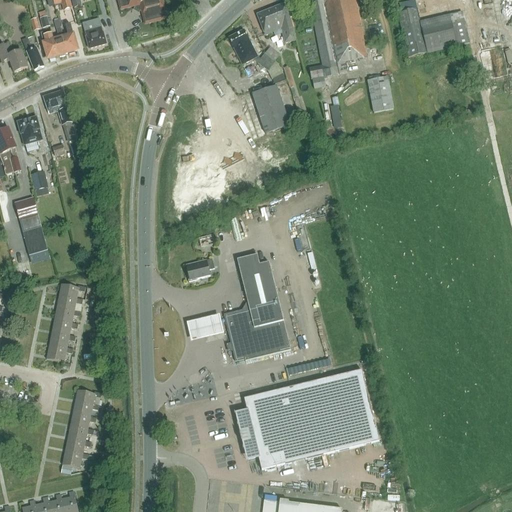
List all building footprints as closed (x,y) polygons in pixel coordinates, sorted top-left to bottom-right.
[(52,0),(55,6),(61,4),(64,11),(72,9),(68,0),(52,0)] [(71,0),(74,8),(82,6),(80,0),(71,0)] [(119,0),(121,9),(134,6),(135,8),(140,12),(143,11),(146,24),(166,19),(160,0),(119,0)] [(348,74),(345,63),(368,58),(355,0),(317,0),(319,5),(309,7),(323,69),(309,72),(311,83),(313,82),(314,90),(326,88),(324,80),(348,74)] [(462,12),(421,23),(415,0),(400,4),(402,12),(397,13),(409,58),(469,43),(462,12)] [(286,46),(294,43),(285,6),(258,16),(265,38),(276,34),(277,37),(283,34),(286,46)] [(44,29),(50,27),(45,12),(39,14),(44,29)] [(39,31),(36,19),(31,21),(33,32),(39,31)] [(106,45),(99,20),(82,24),(89,50),(106,45)] [(75,54),(74,52),(78,51),(73,36),(70,25),(66,27),(69,37),(64,39),(68,54),(69,56),(75,54)] [(59,59),(65,57),(65,55),(68,54),(64,39),(61,28),(56,30),(59,40),(54,41),(58,57),(59,59)] [(48,60),(49,59),(49,62),(55,60),(55,58),(58,57),(54,41),(51,31),(43,33),(46,44),(44,44),(48,60)] [(244,31),(228,40),(234,50),(242,66),(253,61),(267,72),(275,63),(265,55),(260,60),(258,58),(249,42),(244,31)] [(41,69),(44,68),(36,49),(32,51),(27,39),(22,41),(27,53),(34,72),(41,69)] [(15,74),(28,69),(21,52),(13,55),(9,44),(0,46),(0,57),(2,62),(9,60),(15,74)] [(288,68),(283,69),(290,89),(294,87),(288,68)] [(388,78),(367,82),(373,115),(394,111),(388,78)] [(266,134),(288,126),(274,86),(251,94),(266,134)] [(64,125),(72,123),(63,92),(43,98),(49,115),(59,111),(64,125)] [(296,100),(300,111),(305,110),(301,98),(296,100)] [(23,146),(43,141),(37,118),(17,123),(23,146)] [(13,174),(21,172),(15,150),(12,140),(13,140),(9,130),(0,133),(0,153),(1,156),(0,155),(0,158),(3,165),(6,177),(13,174)] [(55,158),(66,156),(64,147),(53,149),(55,158)] [(45,172),(31,175),(35,192),(49,189),(45,172)] [(15,204),(29,257),(48,251),(34,199),(15,204)] [(215,245),(213,236),(199,239),(202,248),(215,245)] [(236,362),(291,349),(269,263),(260,265),(257,255),(237,260),(249,309),(224,315),(236,362)] [(190,282),(210,277),(209,271),(215,269),(212,260),(186,266),(190,282)] [(62,286),(59,299),(77,302),(77,300),(78,292),(85,294),(85,289),(78,287),(78,289),(62,286)] [(59,299),(57,311),(74,314),(75,312),(76,305),(82,306),(83,301),(77,300),(77,302),(59,299)] [(57,311),(54,323),(72,327),(72,325),(74,317),(80,318),(81,313),(75,312),(74,314),(57,311)] [(219,318),(187,326),(191,346),(224,338),(219,318)] [(54,323),(52,336),(69,339),(70,337),(71,329),(77,331),(78,326),(72,325),(72,327),(54,323)] [(52,336),(49,348),(67,351),(67,349),(69,342),(75,343),(76,338),(70,337),(69,339),(52,336)] [(49,348),(47,361),(64,364),(66,354),(72,355),(73,350),(67,349),(67,351),(49,348)] [(331,359),(288,368),(289,376),(332,367),(331,359)] [(262,471),(380,443),(363,372),(245,400),(252,430),(249,431),(252,442),(255,442),(262,471)] [(78,392),(75,404),(93,408),(93,406),(95,398),(101,399),(102,395),(95,393),(94,395),(78,392)] [(75,404),(73,417),(90,420),(91,418),(92,411),(98,412),(99,407),(93,406),(93,408),(75,404)] [(73,417),(70,429),(88,433),(88,430),(90,423),(96,424),(97,419),(91,418),(90,420),(73,417)] [(70,429),(68,441),(85,445),(86,443),(87,435),(93,437),(94,432),(88,430),(88,433),(70,429)] [(68,441),(65,454),(83,457),(83,455),(85,448),(91,449),(92,444),(86,443),(85,445),(68,441)] [(65,454),(63,466),(80,470),(82,460),(88,461),(89,456),(83,455),(83,457),(65,454)] [(62,501),(64,511),(78,511),(74,493),(69,494),(70,499),(62,501)] [(64,511),(62,501),(61,496),(56,497),(57,502),(49,503),(50,511),(64,511)] [(50,511),(49,503),(48,499),(43,500),(44,505),(36,506),(37,511),(50,511)] [(37,511),(36,506),(35,501),(30,503),(31,508),(22,509),(22,511),(37,511)] [(289,502),(280,501),(280,503),(264,501),(263,511),(342,511),(343,511),(289,504),(289,502)]
